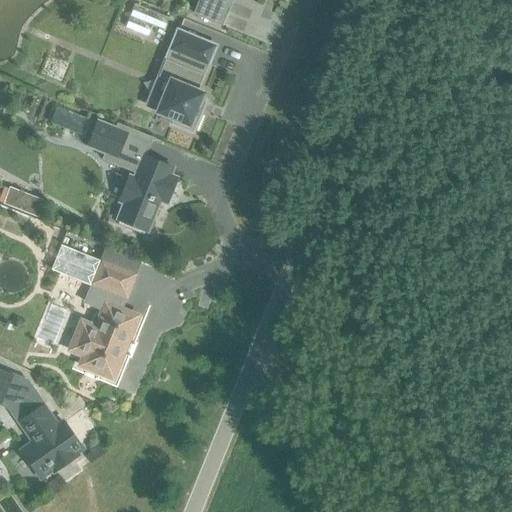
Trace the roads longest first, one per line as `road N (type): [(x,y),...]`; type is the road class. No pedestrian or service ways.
road 1 (unclassified): [(264,337),(397,0)]
road 2 (unclassified): [(376,511),(264,337)]
road 3 (unclassified): [(192,511),(264,337)]
